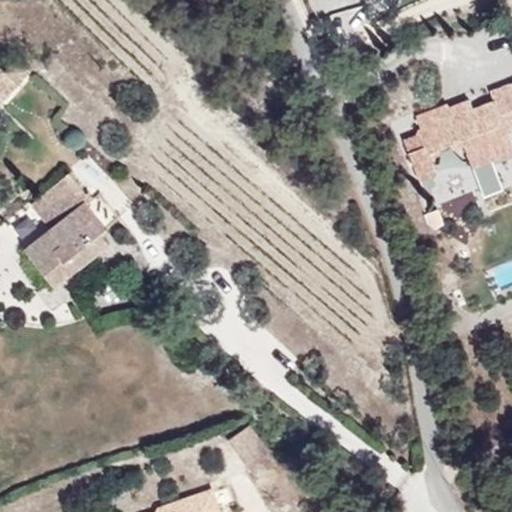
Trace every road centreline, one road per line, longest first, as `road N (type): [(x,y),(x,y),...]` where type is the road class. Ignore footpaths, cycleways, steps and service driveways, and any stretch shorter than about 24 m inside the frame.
road 1 (unknown): [(445,464),(249,330),(153,208),(97,154),(66,153),(0,224)]
road 2 (unclassified): [(285,0),(390,246),(445,464),(465,511)]
